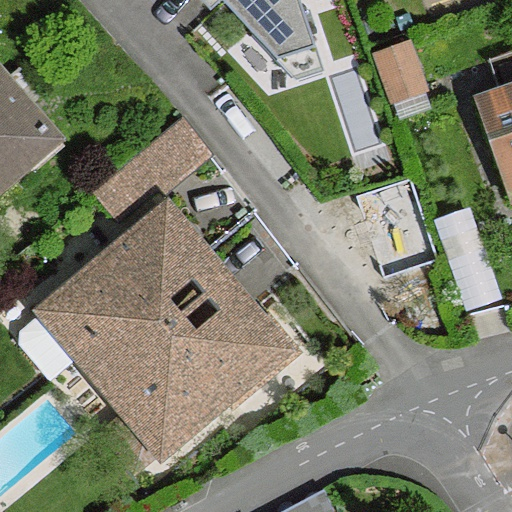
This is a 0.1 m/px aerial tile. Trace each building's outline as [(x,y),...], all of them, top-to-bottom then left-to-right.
[(224,0),(280,60),(316,51),(299,0),(224,0)] [(0,198),(71,132),(0,56),(0,198)] [(511,84),(467,100),(504,203),(511,200),(511,84)] [(192,110),(98,182),(125,217),(219,145),(192,110)] [(303,350),(167,196),(37,308),(163,463),(303,350)] [(484,199),(448,206),(466,301),(502,294),(484,199)] [(337,511),(327,489),(284,511),(337,511)]
